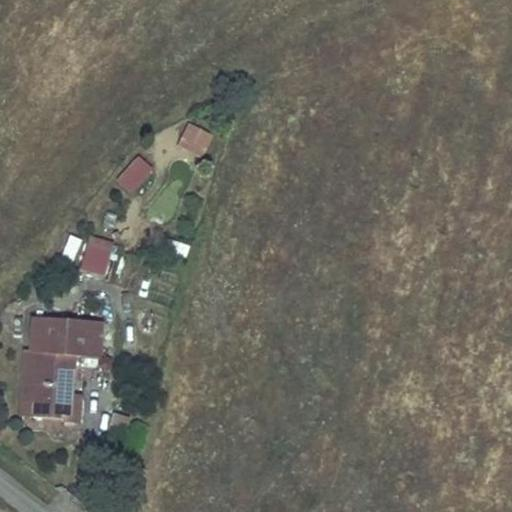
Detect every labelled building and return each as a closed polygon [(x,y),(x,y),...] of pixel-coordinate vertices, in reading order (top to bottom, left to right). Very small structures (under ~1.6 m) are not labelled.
[(205,143),(212,131),(195,123),(189,135),(205,143)] [(134,188),(154,166),(143,154),(122,177),(134,188)] [(91,237),(80,272),(105,281),(116,245),(91,237)] [(102,352),(105,320),(36,315),(34,348),(40,349),(34,417),(68,419),(71,384),(75,385),(77,350),(102,352)] [(34,417),(40,349),(34,348),(29,347),(24,416),(34,417)] [(81,427),(84,385),(75,385),(71,384),(68,419),(68,426),(81,427)] [(119,417),(114,441),(126,444),(132,420),(119,417)]
